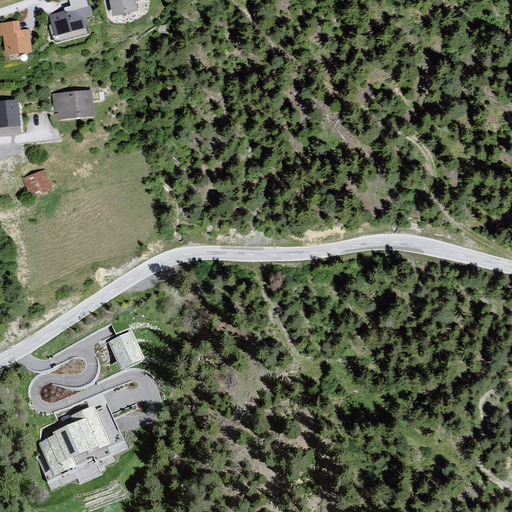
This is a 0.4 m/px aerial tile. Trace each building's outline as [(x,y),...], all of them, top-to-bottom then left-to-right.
[(140,16),(136,0),(109,0),(114,21),(140,16)] [(86,23),(97,21),(93,6),(49,16),(55,44),(89,36),(86,23)] [(35,56),(32,30),(22,31),(21,21),(0,23),(0,36),(6,36),(9,59),(35,56)] [(95,117),(93,90),(52,93),(53,112),(59,111),(59,119),(95,117)] [(17,100),(0,102),(0,124),(20,122),(17,100)] [(45,169),(22,178),(29,198),(53,190),(45,169)] [(130,331),(107,341),(121,370),(144,359),(130,331)] [(128,448),(108,403),(96,409),(94,404),(69,416),(72,423),(52,432),(54,435),(37,442),(42,454),(36,456),(51,489),(77,477),(79,482),(101,473),(98,468),(115,460),(112,455),(128,448)]
